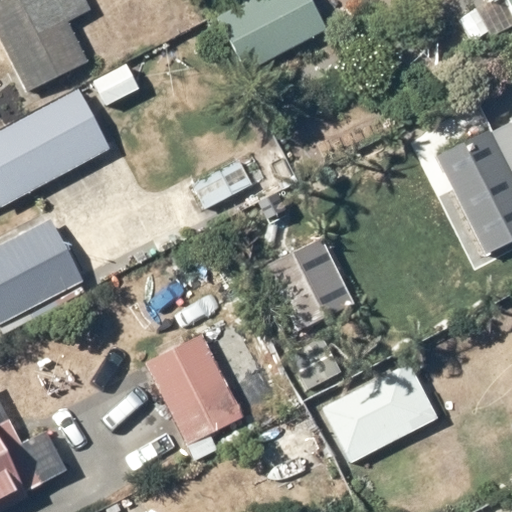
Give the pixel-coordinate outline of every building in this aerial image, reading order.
[(93,12),(87,0),(4,0),(0,2),(0,36),(26,91),(89,61),(71,23),(93,12)] [(324,33),(306,0),(252,0),(217,18),(244,73),(324,33)] [(511,0),(482,0),(488,12),(500,6),(511,30),(511,0)] [(124,62),(92,80),(106,105),(138,87),(124,62)] [(511,82),(443,119),(456,144),(434,156),(483,250),(511,235),(511,82)] [(81,89),(0,129),(0,199),(109,144),(81,89)] [(239,156),(192,188),(209,213),(255,180),(239,156)] [(0,323),(82,280),(49,217),(0,242),(0,323)] [(237,398),(200,330),(144,361),(181,429),(237,398)] [(439,416),(411,358),(321,403),(349,461),(439,416)] [(0,426),(0,505),(43,482),(11,421),(0,426)]
